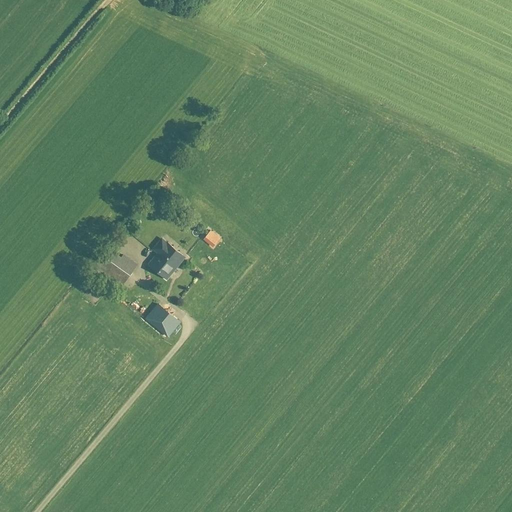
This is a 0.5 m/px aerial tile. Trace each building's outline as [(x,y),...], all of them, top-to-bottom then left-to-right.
[(203,241),(208,245),(216,236),(210,232),(203,241)] [(158,253),(148,265),(166,281),(184,259),(166,243),(161,239),(153,249),(158,253)] [(119,259),(108,275),(122,286),(137,265),(122,255),(119,259)] [(91,284),(80,295),(100,315),(114,301),(103,289),(99,292),(91,284)] [(166,337),(179,323),(158,305),(146,320),(166,337)]
